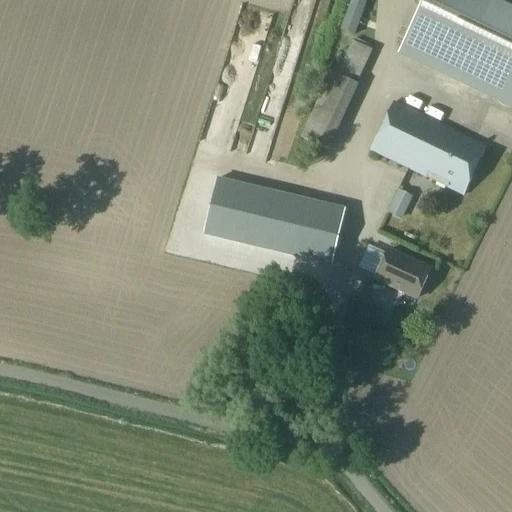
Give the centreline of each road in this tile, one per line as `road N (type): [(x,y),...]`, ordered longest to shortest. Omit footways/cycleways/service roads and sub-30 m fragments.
road 1 (unknown): [(353,471),(342,382),(378,0)]
road 2 (unclassified): [(386,511),(353,471),(0,376)]
